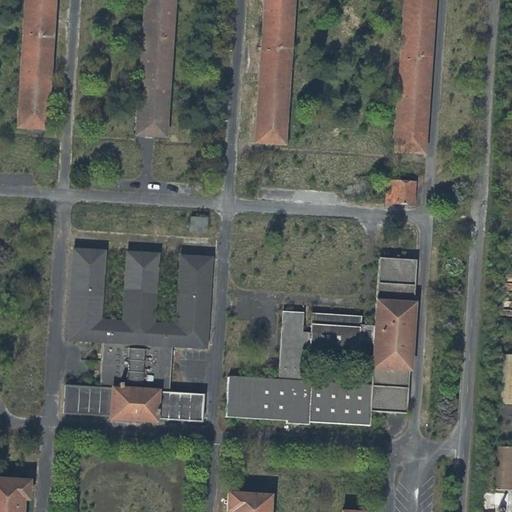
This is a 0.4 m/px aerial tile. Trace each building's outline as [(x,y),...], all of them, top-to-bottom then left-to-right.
[(23,0),(14,132),(44,134),(53,0),(23,0)] [(175,0),(143,0),(135,141),(166,143),(175,0)] [(294,0),(263,0),(254,149),(285,151),(294,0)] [(435,0),(401,0),(392,158),(425,160),(435,0)] [(172,349),(204,351),(209,261),(179,259),(175,328),(155,326),(159,257),(124,255),(120,324),(100,323),(105,254),(71,252),(66,343),(102,345),(172,349)] [(415,264),(378,262),(376,304),(413,307),(415,264)] [(408,378),(413,307),(376,304),(371,376),(408,378)] [(282,314),(277,383),(311,385),(356,388),(360,327),(360,318),(282,314)] [(374,328),(360,327),(356,388),(370,389),(371,376),(374,328)] [(172,349),(102,345),(99,392),(109,393),(158,396),(169,396),(172,349)] [(511,356),(505,356),(502,406),(511,406),(511,356)] [(406,417),(408,378),(371,376),(370,389),(369,415),(406,417)] [(308,429),(308,426),(311,385),(277,383),(228,380),(225,421),(287,425),(286,427),(308,429)] [(368,430),(369,415),(370,389),(356,388),(311,385),(308,426),(368,430)] [(64,390),(62,417),(108,420),(109,393),(99,392),(64,390)] [(158,396),(109,393),(108,420),(107,427),(156,429),(156,423),(158,396)] [(169,396),(158,396),(156,423),(201,426),(203,398),(169,396)] [(498,492),(511,492),(511,450),(500,450),(498,492)] [(0,511),(21,511),(21,508),(26,508),(28,483),(0,481),(0,511)] [(263,511),(264,499),(228,497),(227,511),(263,511)]
